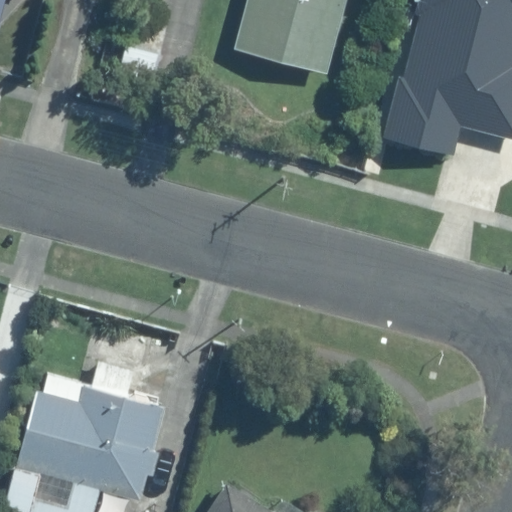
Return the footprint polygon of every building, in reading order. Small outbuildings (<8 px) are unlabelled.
[(28,0),(0,0),(0,8),(24,16),(28,0)] [(243,0),(230,43),(327,73),(349,0),(243,0)] [(511,0),(421,0),(386,141),(449,156),(458,120),(511,133),(511,0)] [(44,381),(36,380),(7,501),(51,511),(96,511),(102,489),(142,498),(164,406),(131,398),(139,364),(99,354),(93,380),(47,368),(44,381)] [(284,511),(228,476),(204,511),(284,511)]
